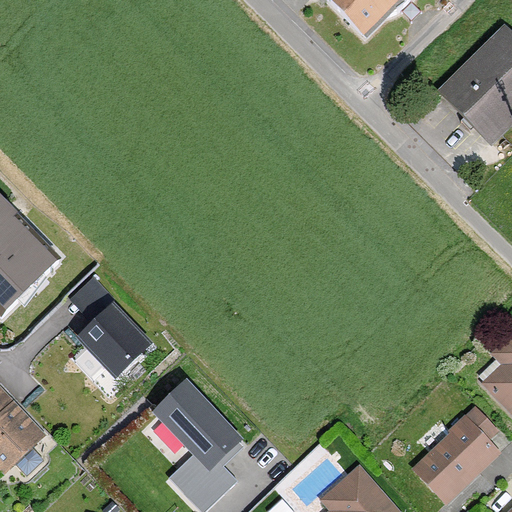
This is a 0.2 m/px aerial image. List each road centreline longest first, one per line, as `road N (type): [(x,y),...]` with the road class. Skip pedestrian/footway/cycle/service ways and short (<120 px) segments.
road 1 (residential): [(358,101),(511,256)]
road 2 (residential): [(358,101),(464,0)]
road 3 (residential): [(258,0),(358,101)]
